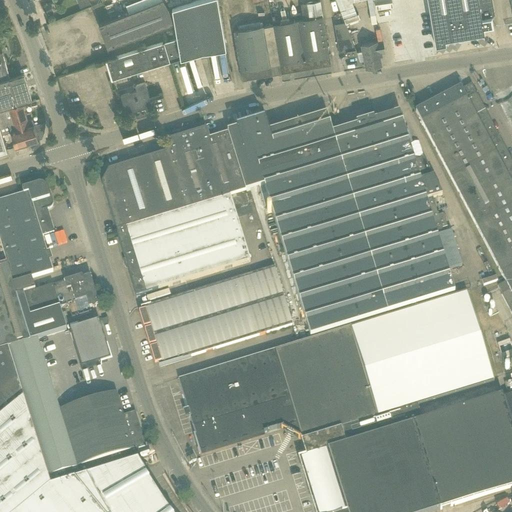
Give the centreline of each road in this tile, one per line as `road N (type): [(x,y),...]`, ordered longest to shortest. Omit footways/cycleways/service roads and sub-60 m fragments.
road 1 (unclassified): [(67,152),(243,100),(511,52)]
road 2 (unclassified): [(206,511),(138,385),(67,152)]
road 3 (unclassified): [(67,152),(11,0)]
